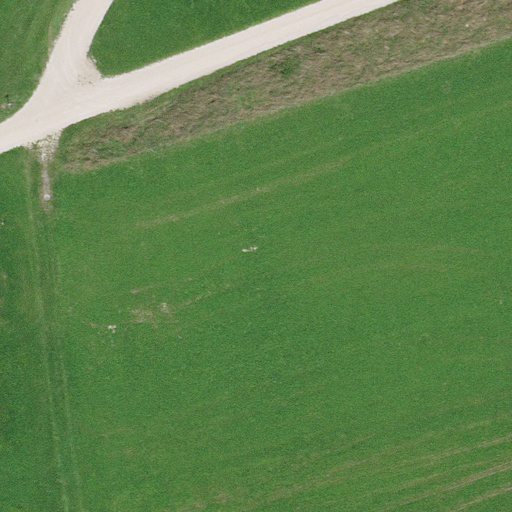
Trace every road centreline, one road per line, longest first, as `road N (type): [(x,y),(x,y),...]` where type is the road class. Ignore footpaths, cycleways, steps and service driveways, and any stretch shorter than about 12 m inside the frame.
road 1 (track): [(0,138),(369,0)]
road 2 (track): [(41,118),(51,511)]
road 3 (track): [(41,118),(105,0)]
